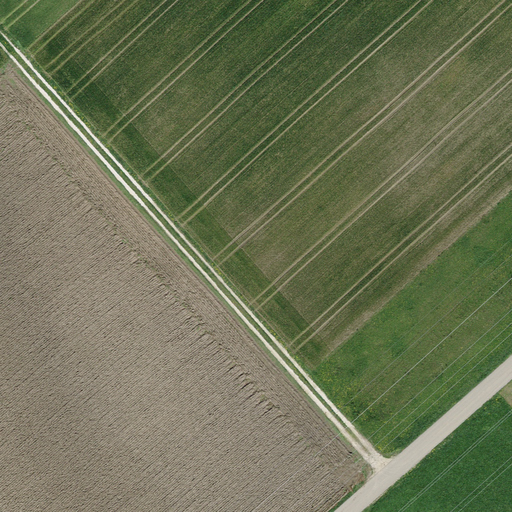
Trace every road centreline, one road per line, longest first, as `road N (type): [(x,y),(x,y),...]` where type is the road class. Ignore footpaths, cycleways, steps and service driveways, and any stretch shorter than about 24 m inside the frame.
road 1 (track): [(0,39),(387,475)]
road 2 (track): [(346,511),(511,365)]
